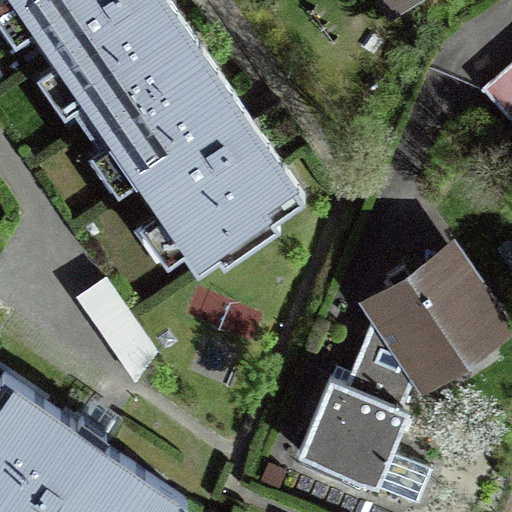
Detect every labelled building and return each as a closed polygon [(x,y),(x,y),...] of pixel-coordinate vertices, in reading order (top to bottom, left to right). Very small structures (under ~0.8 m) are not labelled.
[(25,0),(203,272),(304,206),(259,138),(169,0),(25,0)] [(375,0),(393,25),(429,0),(375,0)] [(511,72),(484,95),(511,128),(511,72)] [(417,361),(429,372),(503,326),(449,248),(373,295),(378,304),(354,357),(405,378),(417,361)] [(116,286),(88,304),(139,382),(158,352),(116,286)] [(409,406),(396,400),(405,378),(354,357),(345,379),(334,375),(303,448),(379,480),(409,406)] [(7,373),(0,384),(0,511),(180,511),(186,498),(96,435),(7,373)]
